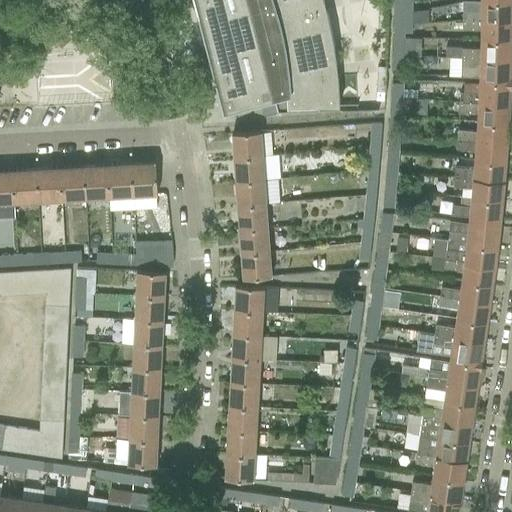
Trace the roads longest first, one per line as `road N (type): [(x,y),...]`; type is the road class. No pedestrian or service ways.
road 1 (residential): [(181,511),(198,312),(181,136),(0,147)]
road 2 (residential): [(511,354),(488,511)]
